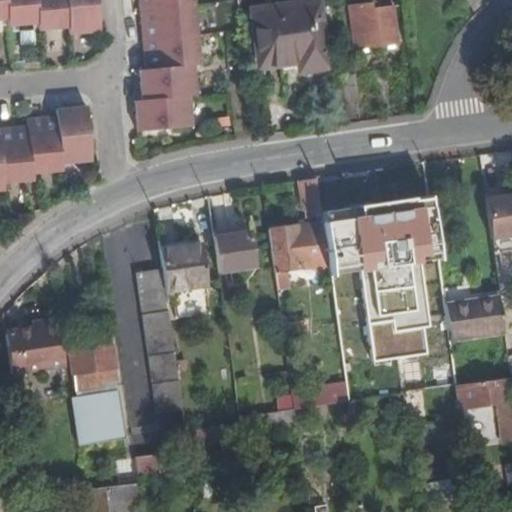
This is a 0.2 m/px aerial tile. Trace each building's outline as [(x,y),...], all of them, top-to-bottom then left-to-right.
[(0,0),(0,17),(8,17),(8,24),(38,22),(39,29),(69,27),(70,34),(99,32),(97,7),(95,0),(0,0)] [(137,0),(140,23),(142,50),(144,68),(138,69),(140,83),(141,98),(134,99),(138,130),(164,128),(192,125),(188,94),(192,93),(196,93),(193,63),(201,62),(193,0),(137,0)] [(374,46),(368,8),(367,2),(356,4),(363,48),(374,46)] [(258,70),(296,64),(298,73),(323,69),(312,4),(250,14),(258,70)] [(390,5),(368,8),(374,46),(396,42),(390,5)] [(353,78),(339,79),(343,106),(357,105),(353,78)] [(0,190),(3,190),(3,183),(20,181),(33,180),(32,173),(49,171),(63,170),(62,163),(93,160),(90,130),(88,107),(58,109),(59,115),(27,118),(28,125),(0,128),(0,190)] [(313,182),(316,209),(332,207),(328,180),(313,182)] [(325,265),(316,209),(313,182),(293,185),(307,268),(312,267),(325,265)] [(511,196),(482,200),(488,240),(511,236),(511,196)] [(337,223),(336,213),(322,215),(324,225),(337,223)] [(207,232),(208,237),(244,233),(243,227),(207,232)] [(290,227),(264,231),(270,272),(279,270),(296,268),(290,227)] [(208,237),(214,274),(250,269),(244,233),(208,237)] [(102,269),(99,246),(86,248),(89,270),(102,269)] [(158,267),(162,293),(204,287),(198,247),(156,252),(158,267)] [(321,324),(333,322),(325,265),(312,267),(321,324)] [(132,270),(159,453),(186,451),(162,293),(158,267),(132,270)] [(270,272),(277,319),(286,318),(279,270),(270,272)] [(383,283),(388,320),(430,314),(423,270),(390,276),(391,281),(383,283)] [(360,281),(361,287),(383,283),(382,277),(360,281)] [(388,320),(383,283),(361,287),(366,323),(388,320)] [(502,336),(497,300),(442,307),(448,344),(502,336)] [(2,337),(8,377),(63,369),(55,317),(37,319),(38,324),(30,325),(31,328),(11,332),(12,336),(2,337)] [(343,391),(334,327),(322,329),(331,393),(343,391)] [(64,341),(66,352),(108,346),(106,335),(64,341)] [(108,346),(66,352),(72,391),(91,388),(90,380),(108,378),(112,378),(108,346)] [(72,391),(73,396),(109,391),(108,378),(90,380),(91,388),(72,391)] [(509,380),(454,388),(457,411),(501,404),(511,402),(511,398),(511,390),(509,380)] [(73,396),(67,397),(72,430),(114,423),(109,391),(73,396)] [(331,393),(289,399),(291,412),(345,404),(343,391),(331,393)] [(400,396),(403,419),(414,417),(411,394),(400,396)] [(511,402),(501,404),(504,416),(499,416),(503,443),(511,441),(511,402)] [(239,440),(294,431),(291,412),(237,420),(239,440)] [(186,451),(188,464),(210,461),(208,450),(186,451)] [(155,453),(129,455),(132,469),(133,477),(157,472),(155,453)] [(102,474),(104,486),(133,480),(133,477),(132,469),(102,474)] [(81,490),(73,491),(76,511),(118,511),(137,509),(133,480),(104,486),(81,490)]
